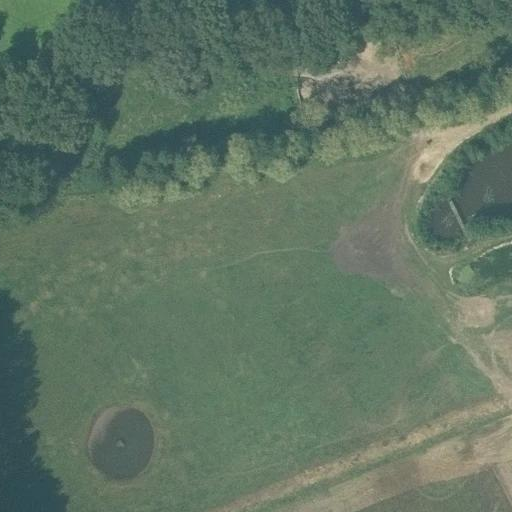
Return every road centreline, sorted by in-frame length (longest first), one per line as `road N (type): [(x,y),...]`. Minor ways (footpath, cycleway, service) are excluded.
road 1 (unclassified): [(0,100),(142,40),(390,0)]
road 2 (track): [(362,5),(412,132)]
